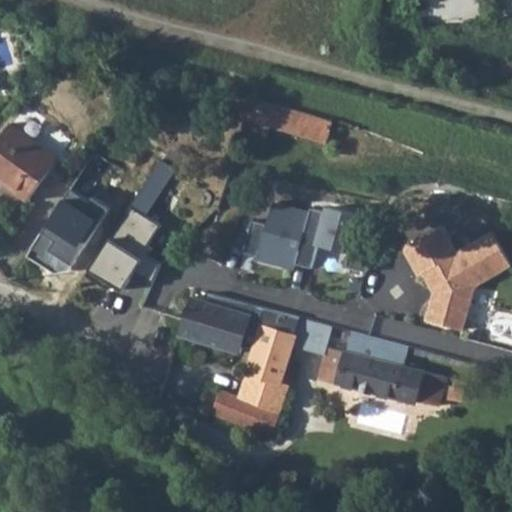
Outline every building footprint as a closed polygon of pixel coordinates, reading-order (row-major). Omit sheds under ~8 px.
[(254,92),(240,141),(265,148),(272,126),(328,141),(335,117),(254,92)] [(14,113),(9,121),(25,134),(31,124),(14,113)] [(25,134),(9,121),(0,133),(0,177),(26,195),(55,154),(25,134)] [(129,200),(86,269),(108,283),(112,277),(123,284),(129,275),(123,272),(129,263),(157,280),(163,262),(148,252),(153,244),(148,241),(161,220),(129,200)] [(297,263),(310,213),(273,203),(268,225),(254,221),(246,251),(260,255),(259,259),(295,269),(297,263)] [(360,216),(329,208),(328,213),(311,208),(310,213),(297,263),(312,267),(319,241),(350,249),(345,267),(366,272),(376,235),(357,230),(360,216)] [(432,297),(427,318),(464,328),(478,288),(508,273),(490,239),(454,258),(439,231),(401,252),(416,280),(421,277),(432,297)] [(265,307),(210,293),(208,300),(254,314),(251,323),(262,327),(263,324),(297,334),(301,318),(302,316),(265,307)] [(186,319),(182,335),(242,353),(244,345),(251,323),(254,314),(208,300),(198,297),(193,296),(186,319)] [(251,323),(244,345),(256,349),(262,327),(251,323)] [(297,334),(263,324),(262,327),(256,349),(242,396),(221,390),(212,414),(273,436),(289,386),(283,384),(298,335),(297,334)] [(328,344),(320,377),(417,401),(418,399),(439,405),(446,378),(402,367),(408,344),(354,331),(350,349),(328,344)] [(454,385),(452,397),(463,399),(466,388),(454,385)]
